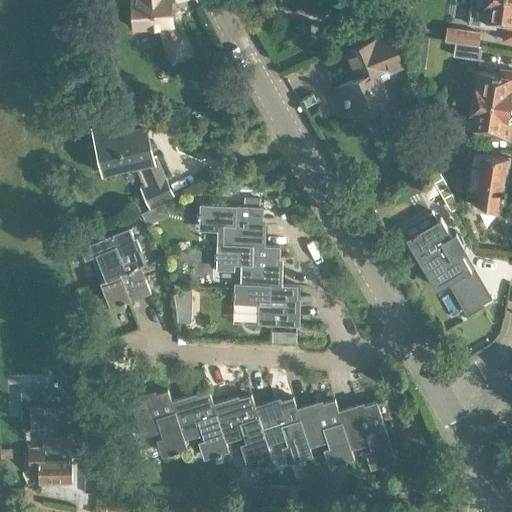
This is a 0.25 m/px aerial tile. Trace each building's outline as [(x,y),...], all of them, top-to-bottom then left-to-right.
[(179,36),(174,24),(171,0),(133,0),(135,27),(157,25),(165,41),(163,42),(173,62),(193,53),(184,33),(179,36)] [(410,0),(395,0),(394,5),(396,18),(407,20),(410,0)] [(511,0),(484,0),(483,6),(470,4),(467,25),(496,29),(496,25),(503,26),(502,29),(505,29),(503,40),(511,41),(511,0)] [(482,31),(460,27),(460,30),(447,28),(445,41),(455,42),(480,46),(482,31)] [(351,68),(355,78),(334,87),(339,101),(348,97),(356,115),(372,108),(374,113),(389,106),(387,102),(389,101),(380,80),(390,76),(388,72),(404,65),(391,33),(347,51),(354,66),(351,68)] [(482,46),(480,46),(455,42),(453,55),(480,59),(482,46)] [(472,98),(511,104),(511,100),(511,99),(511,69),(501,68),(500,74),(466,69),(464,82),(474,84),(472,98)] [(511,104),(472,98),(468,125),(490,129),(489,135),(511,138),(511,131),(511,126),(508,125),(509,119),(511,114),(511,110),(511,107),(511,104)] [(150,205),(173,195),(155,156),(150,157),(143,126),(129,130),(126,119),(116,121),(116,120),(94,125),(104,168),(139,160),(149,183),(142,186),(150,205)] [(422,139),(399,150),(410,170),(432,159),(422,139)] [(470,175),(506,181),(510,157),(474,151),(470,175)] [(458,167),(448,171),(452,181),(462,177),(458,167)] [(503,211),(506,193),(504,193),(506,181),(470,175),(466,199),(465,205),(503,211)] [(451,190),(444,178),(444,177),(432,184),(439,197),(451,190)] [(264,245),(264,244),(265,223),(262,223),(263,205),(200,203),(199,224),(224,225),(223,243),(264,245)] [(468,269),(471,267),(437,208),(417,220),(423,230),(409,238),(428,272),(435,268),(444,283),(449,280),(461,301),(480,290),(468,269)] [(106,278),(141,265),(146,263),(136,237),(96,252),(106,278)] [(264,245),(223,243),(217,243),(216,263),(241,264),(241,282),(282,284),(283,264),(280,263),(281,245),(264,244),(264,245)] [(141,265),(106,278),(101,280),(111,306),(151,291),(141,265)] [(282,284),(241,282),(234,282),(233,303),(259,304),(258,323),(300,325),(301,303),(298,303),(299,284),(282,284)] [(77,304),(55,307),(58,333),(80,331),(77,304)] [(68,373),(84,372),(82,351),(67,352),(68,373)] [(185,439),(172,398),(168,387),(150,393),(149,390),(129,397),(142,437),(160,431),(168,454),(174,452),(175,455),(180,453),(179,451),(188,448),(185,439)] [(191,392),(172,398),(185,439),(202,434),(209,457),(215,455),(216,457),(222,455),(221,453),(230,450),(227,441),(213,401),(210,390),(192,395),(191,392)] [(30,463),(38,463),(39,480),(72,480),(72,447),(85,447),(85,422),(72,422),(72,431),(69,431),(69,405),(62,405),(62,392),(22,392),(22,419),(32,419),(32,432),(43,432),(43,448),(30,448),(30,463)] [(233,395),(213,401),(227,441),(244,435),(251,459),(257,457),(258,459),(264,457),(263,455),(271,453),(268,444),(256,404),(252,392),(234,398),(233,395)] [(310,446),(297,407),(294,395),(275,401),(274,398),(256,404),(268,444),(285,438),(293,462),(299,460),(299,463),(305,461),(304,458),(312,455),(310,446)] [(352,449),(339,409),(336,398),(317,404),(316,401),(297,407),(310,446),(327,440),(335,464),(341,462),(341,464),(347,463),(346,460),(355,458),(352,449)] [(359,403),(339,409),(352,449),(369,443),(377,467),(382,465),(383,467),(389,465),(388,463),(396,460),(377,400),(360,406),(359,403)] [(232,482),(232,493),(243,493),(244,483),(232,482)]
